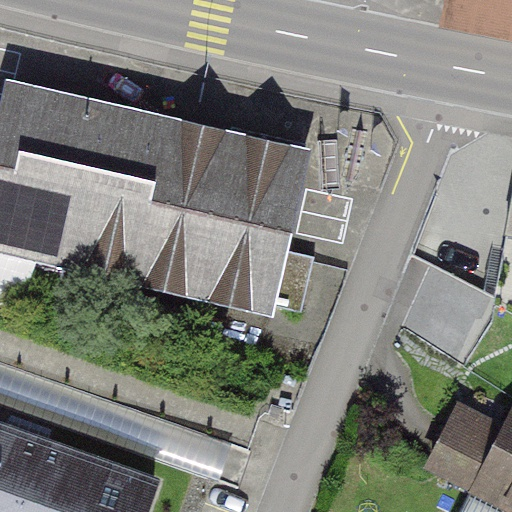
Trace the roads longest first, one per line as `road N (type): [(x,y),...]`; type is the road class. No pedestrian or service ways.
road 1 (residential): [(455,67),(290,511)]
road 2 (primary): [(136,0),(455,67)]
